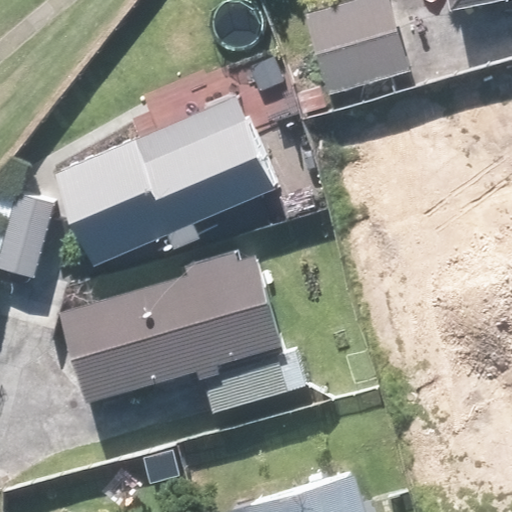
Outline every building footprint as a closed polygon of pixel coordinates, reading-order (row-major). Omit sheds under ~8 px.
[(408,74),(383,0),(368,0),(298,23),(323,101),(408,74)] [(442,0),(444,9),(495,0),(442,0)] [(194,242),(187,226),(266,194),(227,101),(45,175),(83,269),(158,238),(164,254),(194,242)] [(511,150),(415,177),(451,307),(511,289),(511,150)] [(0,272),(31,281),(53,204),(13,193),(0,238),(0,272)] [(43,318),(70,407),(195,369),(278,344),(251,256),(43,318)] [(511,397),(496,403),(511,455),(511,397)] [(357,511),(346,476),(229,511),(357,511)]
